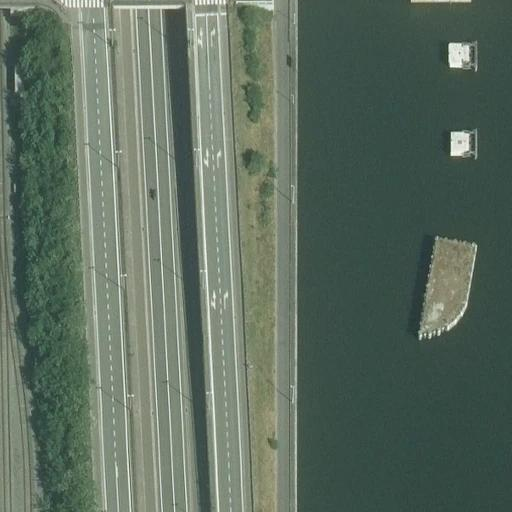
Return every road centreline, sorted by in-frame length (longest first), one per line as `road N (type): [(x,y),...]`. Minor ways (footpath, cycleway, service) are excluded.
road 1 (secondary): [(87,0),(118,511)]
road 2 (secondary): [(174,511),(146,0)]
road 3 (secondary): [(230,511),(204,0)]
